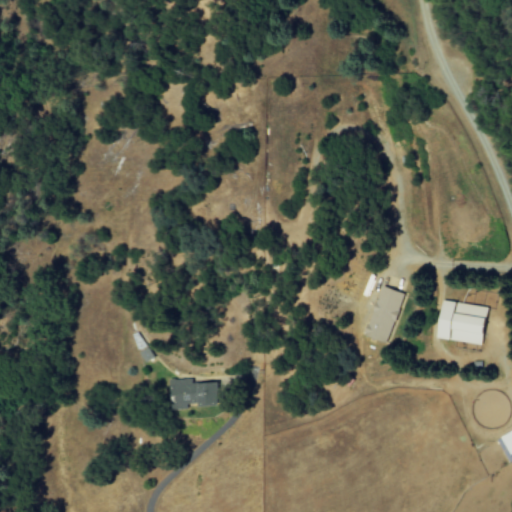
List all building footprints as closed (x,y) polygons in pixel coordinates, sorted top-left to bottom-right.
[(402,294),(378,287),(363,337),(386,344),(402,294)] [(480,346),(486,308),(440,301),(435,339),(480,346)] [(137,353),(143,363),(152,358),(145,348),(137,353)] [(214,383),(190,384),(190,380),(166,381),(168,412),(186,412),(186,406),(215,405),(214,383)] [(511,455),(511,430),(495,440),(505,460),(511,455)]
